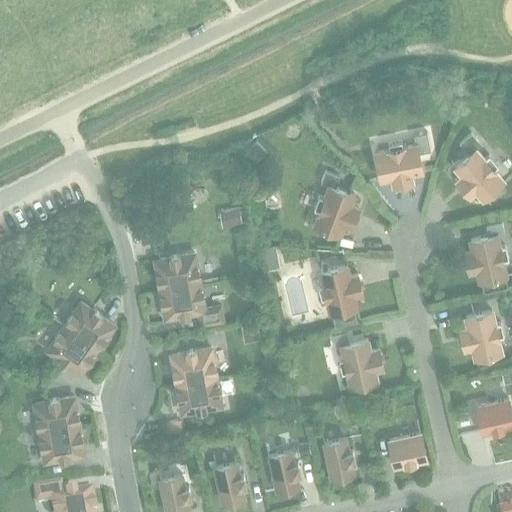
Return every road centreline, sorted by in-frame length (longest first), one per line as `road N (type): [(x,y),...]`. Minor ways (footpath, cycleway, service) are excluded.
road 1 (residential): [(133,511),(123,412),(145,346),(136,277),(87,163)]
road 2 (unclassified): [(0,141),(281,0)]
road 3 (unclassified): [(458,492),(405,272),(415,234)]
